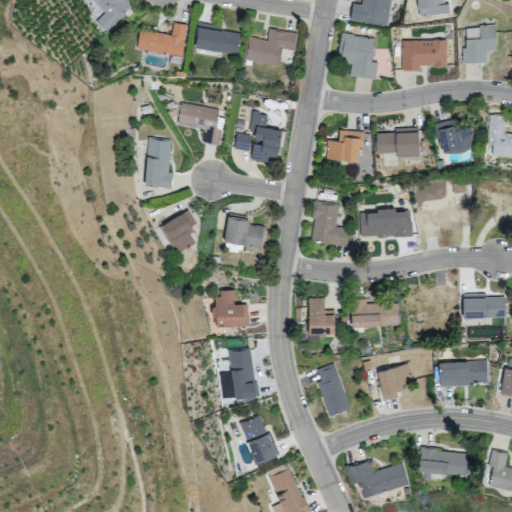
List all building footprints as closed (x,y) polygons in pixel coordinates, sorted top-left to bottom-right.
[(128,0),(126,2),(132,8),(106,34),(95,24),(106,14),(92,0),(128,0)] [(390,0),(387,26),(350,20),(352,3),(361,5),(361,0),(390,0)] [(418,0),(420,16),(451,13),(450,5),(447,6),(446,0),(418,0)] [(175,23),(188,26),(182,58),(138,50),(141,31),(172,36),(175,23)] [(199,24),(195,49),(239,56),(242,35),(222,32),(223,28),(199,24)] [(465,65),(465,50),(469,50),(468,41),(482,41),(481,27),(497,26),(499,53),(489,53),(489,64),(465,65)] [(249,37),(245,61),(281,67),(284,49),(297,51),(300,34),(270,29),(268,41),(249,37)] [(353,65),(339,62),(343,34),(377,40),(373,63),(379,65),(376,81),(351,77),(353,65)] [(404,46),(404,69),(419,70),(419,67),(451,68),(452,47),(404,46)] [(182,103),(181,106),(178,106),(176,116),(180,116),(178,125),(206,129),(203,144),(221,147),(225,118),(219,117),(220,109),(182,103)] [(254,113),(269,116),(267,127),(282,130),(278,156),(272,155),(271,165),(251,162),(253,143),(262,145),(263,140),(255,139),(256,131),(251,131),(254,113)] [(490,113),(489,146),(493,146),(493,156),(511,156),(511,134),(506,134),(507,114),(490,113)] [(434,124),(440,149),(443,148),(444,152),(476,145),(473,133),(474,132),(473,126),(461,129),(459,119),(434,124)] [(377,133),(378,153),(398,153),(398,158),(421,157),(420,128),(397,129),(397,132),(377,133)] [(329,140),(327,159),(359,161),(361,148),(364,148),(366,132),(341,129),(339,140),(329,140)] [(252,135),(237,132),(235,148),(249,151),(252,135)] [(148,137),(145,186),(173,188),(174,174),(169,173),(171,138),(148,137)] [(454,180),(466,179),(468,193),(455,194),(454,180)] [(316,201),(313,219),(315,219),(311,242),(352,248),(355,230),(343,228),(346,210),(340,209),(340,205),(316,201)] [(179,253),(195,243),(189,234),(194,231),(192,227),(197,224),(189,211),(163,227),(179,253)] [(228,216),(224,242),(262,249),(266,226),(248,223),(249,220),(228,216)] [(214,298),(215,309),(212,311),(212,318),(215,319),(216,328),(251,326),(249,304),(238,305),(236,290),(220,291),(221,297),(214,298)] [(464,295),(465,319),(507,318),(507,298),(488,298),(488,295),(464,295)] [(311,299),(310,333),(335,334),(336,314),(325,314),(326,299),(311,299)] [(352,300),(353,327),(400,325),(399,304),(367,305),(367,299),(352,300)] [(229,352),(236,400),(260,396),(258,381),(256,382),(251,349),(229,352)] [(506,368),(502,393),(504,394),(503,396),(511,397),(511,358),(509,368),(506,368)] [(441,364),(442,387),(471,386),(471,384),(489,383),(488,362),(441,364)] [(318,370),(322,381),(318,383),(331,418),(352,410),(335,364),(318,370)] [(381,387),(385,402),(401,397),(400,392),(406,390),(404,385),(415,382),(410,364),(378,372),(382,387),(381,387)] [(240,424),(257,464),(277,456),(260,415),(240,424)] [(422,447),(419,471),(467,477),(470,455),(437,451),(438,449),(422,447)] [(494,449),(490,466),(494,467),(490,485),(511,490),(511,469),(506,468),(509,453),(494,449)] [(374,472),(371,461),(350,467),(360,501),(411,486),(404,463),(374,472)] [(267,474),(280,505),(273,508),(274,511),(312,511),(306,497),(304,498),(287,464),(267,474)]
